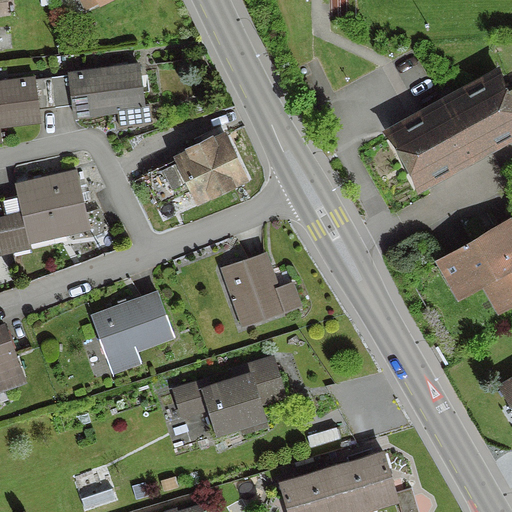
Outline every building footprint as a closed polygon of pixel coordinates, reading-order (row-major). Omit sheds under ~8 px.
[(321,74),(315,61),(298,69),(304,82),(321,74)] [(142,106),(136,66),(49,77),(53,107),(70,105),(71,115),(115,109),(117,127),(149,123),(147,105),(142,106)] [(49,77),(0,83),(0,124),(37,119),(35,109),(53,107),(49,77)] [(392,141),(414,182),(511,127),(511,103),(497,77),(432,114),(434,118),(392,141)] [(189,151),(176,157),(178,162),(142,179),(155,206),(191,189),(196,199),(242,178),(222,136),(209,142),(208,139),(187,149),(189,151)] [(86,227),(73,172),(14,185),(16,195),(0,198),(0,203),(6,229),(23,225),(25,235),(62,227),(63,232),(86,227)] [(482,281),(498,309),(511,300),(511,221),(510,219),(439,260),(458,294),(482,281)] [(282,310),(262,253),(221,268),(241,325),(282,310)] [(155,292),(89,316),(110,372),(138,362),(133,349),(170,335),(155,292)] [(0,387),(22,379),(2,325),(0,326),(0,387)] [(249,387),(274,379),(269,359),(242,368),(245,377),(206,390),(203,380),(173,389),(181,415),(209,406),(216,429),(239,422),(241,429),(245,427),(246,429),(256,425),(256,424),(260,423),(249,387)] [(511,379),(500,387),(511,406),(511,379)] [(308,419),(317,448),(344,440),(339,423),(347,420),(344,409),(308,419)] [(392,493),(380,452),(329,467),(340,505),(359,499),(370,505),(394,498),(392,493)] [(278,482),(287,511),(320,511),(322,510),(340,505),(329,467),(278,482)] [(392,493),(394,498),(398,511),(415,511),(409,488),(392,493)]
